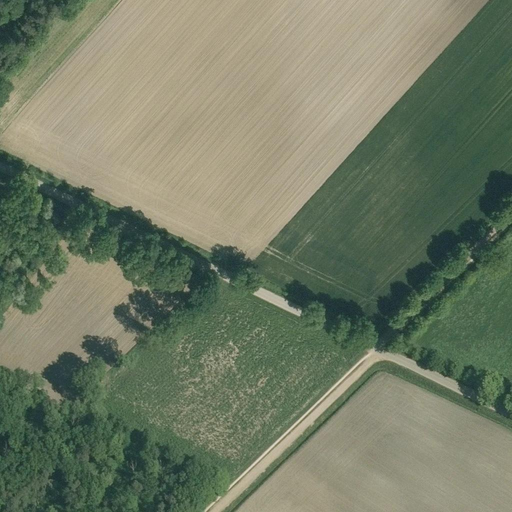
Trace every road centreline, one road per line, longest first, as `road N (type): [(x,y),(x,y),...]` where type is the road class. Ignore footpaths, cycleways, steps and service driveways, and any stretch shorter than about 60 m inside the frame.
road 1 (unclassified): [(511,414),(0,167)]
road 2 (track): [(381,351),(217,511)]
road 3 (track): [(511,223),(381,351)]
